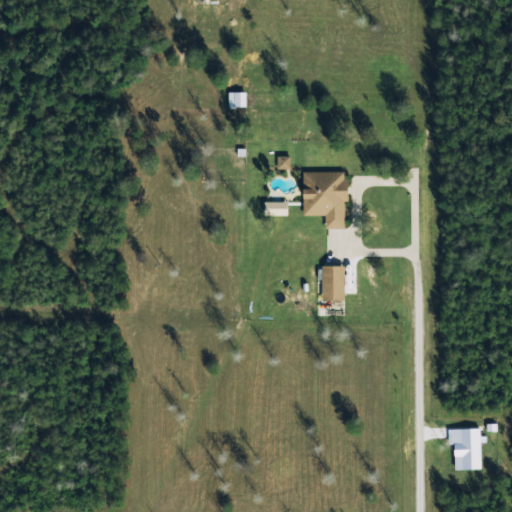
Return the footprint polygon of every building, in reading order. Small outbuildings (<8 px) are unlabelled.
[(245,90),(227,91),(228,106),(245,105),(245,90)] [(290,155),(277,155),(276,168),(290,168),(290,155)] [(344,227),(344,200),(347,200),(347,170),(302,170),(302,214),(324,214),(324,227),(344,227)] [(280,201),(263,200),(263,214),(279,214),(280,201)] [(344,300),(344,264),(321,265),(322,300),(344,300)] [(480,468),(480,441),(485,441),(485,435),(479,435),(479,427),(460,428),(460,442),(455,442),(455,454),(460,454),(460,469),(480,468)]
